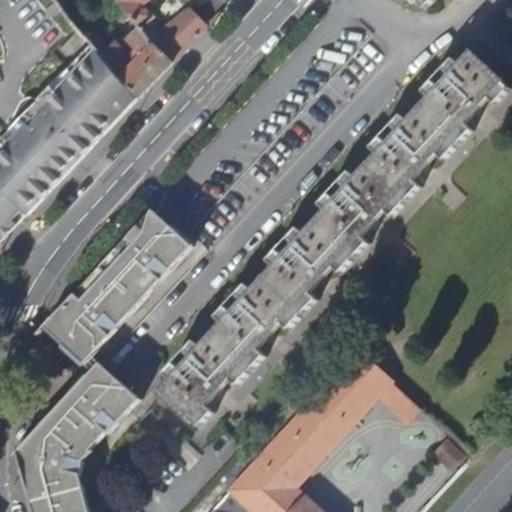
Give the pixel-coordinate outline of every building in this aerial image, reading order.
[(117,0),(142,29),(173,66),(209,29),(194,10),(166,35),(158,25),(161,21),(150,8),(158,0),(117,0)] [(414,0),(428,12),(437,0),(414,0)] [(137,99),(139,101),(159,80),(173,66),(142,29),(129,41),(142,59),(135,66),(119,46),(109,54),(103,47),(98,52),(137,99)] [(98,52),(103,47),(104,46),(97,37),(90,42),(98,52)] [(98,52),(57,94),(52,90),(35,108),(37,110),(28,119),(24,115),(7,132),(10,134),(0,143),(0,244),(18,226),(36,208),(31,203),(38,196),(43,201),(52,191),(54,185),(59,180),(56,178),(56,177),(80,153),(83,156),(87,151),(93,149),(102,139),(97,134),(113,118),(116,121),(119,118),(137,99),(98,52)] [(382,158),(361,180),(353,172),(341,184),(349,192),(340,202),(331,195),(321,207),(329,214),(308,238),(299,230),(289,241),(298,249),(288,260),(278,253),(268,263),(278,272),(258,293),(248,285),(238,298),(246,305),(236,316),(227,308),(217,320),(226,327),(205,350),(196,343),(186,354),(194,361),(185,373),(176,364),(164,376),(174,384),(163,396),(193,423),(202,431),(217,414),(208,407),(214,401),(232,381),(240,389),(269,358),(260,350),(266,344),(284,325),(293,332),(321,302),(312,294),(317,288),(335,269),(344,277),(374,244),(364,237),(370,231),(388,212),(396,220),(425,188),(417,181),(421,176),(439,156),(447,165),(474,136),(465,128),(471,122),(490,101),(500,108),(511,94),(511,88),(476,56),(464,69),(456,61),(446,71),(454,79),(443,91),(435,83),(425,93),(433,101),(412,125),(404,117),(394,127),(403,135),(391,148),(383,140),(373,150),(382,158)] [(158,211),(65,313),(49,330),(54,334),(89,366),(124,328),(136,315),(153,296),(165,283),(197,249),(188,240),(158,211)] [(360,350),(210,511),(324,511),(296,486),(393,381),(360,350)] [(25,450),(24,458),(37,511),(93,511),(85,476),(88,463),(82,460),(93,448),(95,450),(111,432),(113,434),(122,424),(130,415),(144,400),(124,382),(104,365),(25,450)] [(202,496),(186,511),(204,511),(211,504),(202,496)]
